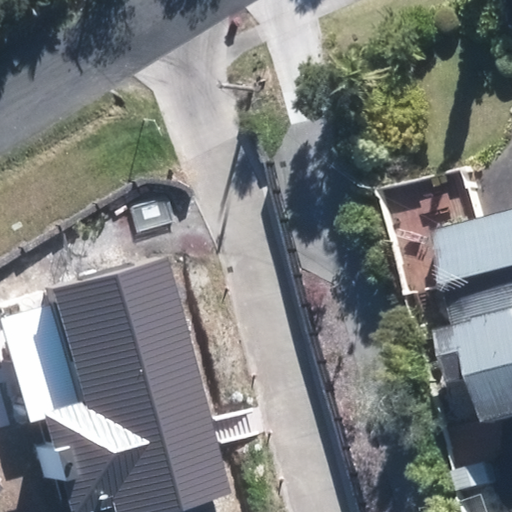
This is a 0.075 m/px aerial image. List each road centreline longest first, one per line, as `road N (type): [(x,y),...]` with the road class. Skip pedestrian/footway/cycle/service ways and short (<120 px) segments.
road 1 (residential): [(315,511),(171,0)]
road 2 (residential): [(0,84),(165,0)]
